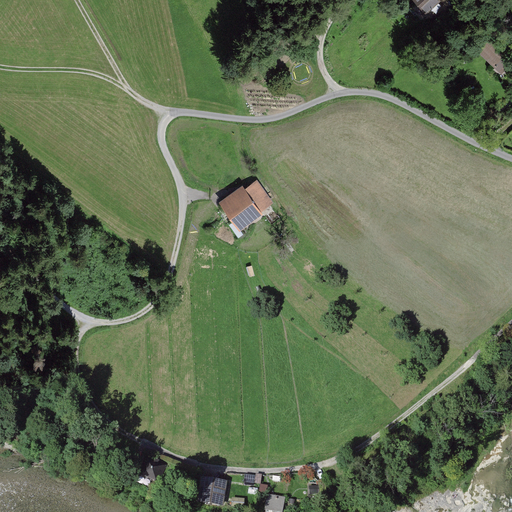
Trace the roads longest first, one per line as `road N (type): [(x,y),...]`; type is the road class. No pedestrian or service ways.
road 1 (track): [(87,325),(136,316),(174,264),(182,189),(161,127),(172,113),(255,121),(344,92),(373,93),(511,157)]
road 2 (track): [(511,324),(380,435),(334,463),(255,471),(198,466),(113,430),(76,367),(74,347),(87,325)]
road 3 (track): [(0,68),(86,71),(172,113)]
